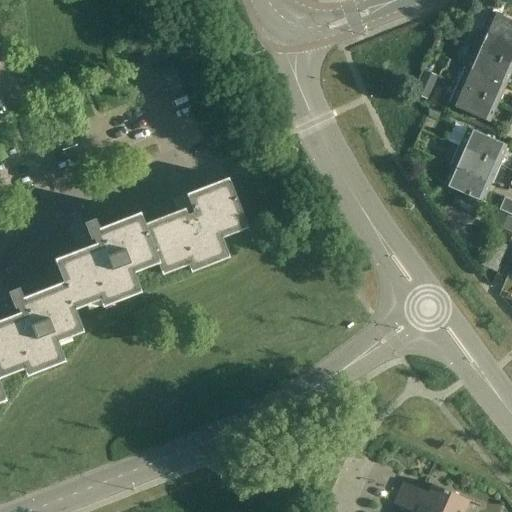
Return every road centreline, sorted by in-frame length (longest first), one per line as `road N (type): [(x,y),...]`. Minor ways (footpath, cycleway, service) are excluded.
road 1 (residential): [(27,511),(224,435),(348,365),(426,309)]
road 2 (residential): [(426,309),(315,123),(294,61),(295,31)]
road 3 (residential): [(0,263),(40,221),(178,170)]
road 4 (residential): [(511,415),(426,309)]
